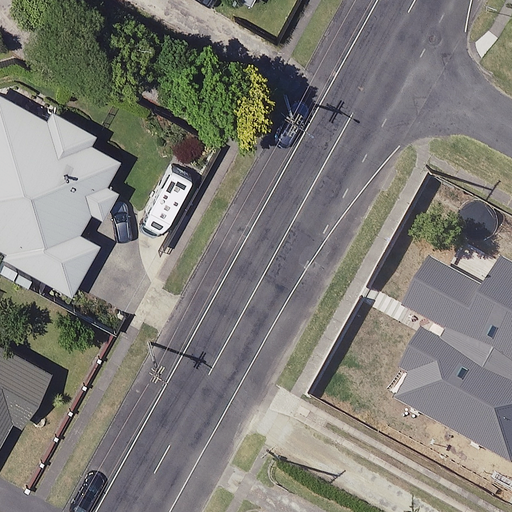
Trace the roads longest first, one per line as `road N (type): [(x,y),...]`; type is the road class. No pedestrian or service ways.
road 1 (residential): [(148,511),(382,92)]
road 2 (residential): [(511,160),(382,92)]
